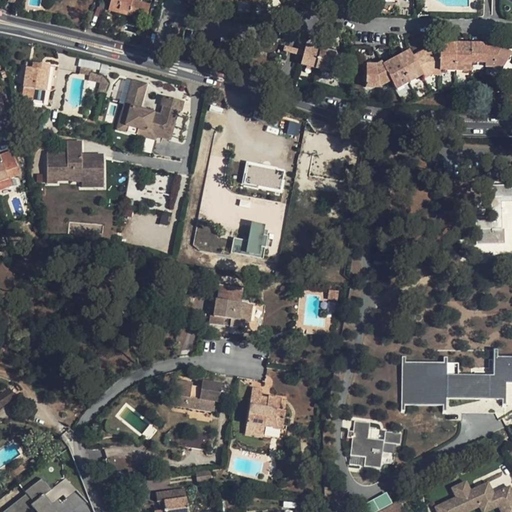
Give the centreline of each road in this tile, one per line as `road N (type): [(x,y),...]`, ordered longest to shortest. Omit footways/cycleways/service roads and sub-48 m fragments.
road 1 (unknown): [(195,73),(206,94),(195,174),(89,146)]
road 2 (residential): [(301,103),(377,123),(511,126)]
road 3 (residential): [(324,19),(511,28)]
road 4 (residential): [(324,19),(249,34),(168,16)]
road 5 (unknown): [(230,83),(237,112),(226,182),(248,236)]
road 6 (residential): [(150,60),(301,103)]
road 7 (residential): [(0,19),(150,60)]
